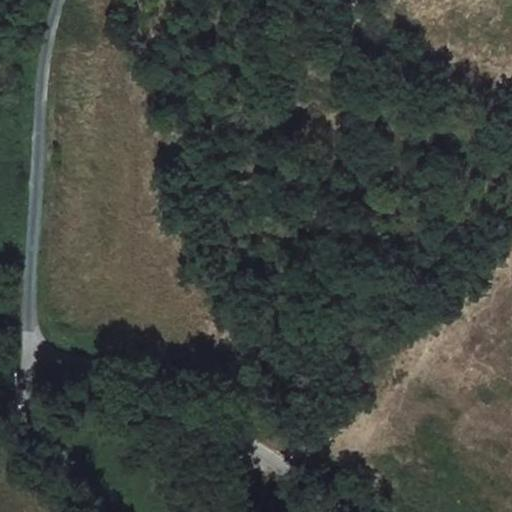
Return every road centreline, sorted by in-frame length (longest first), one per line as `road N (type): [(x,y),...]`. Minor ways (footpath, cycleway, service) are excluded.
road 1 (unclassified): [(28,357),(61,370),(130,363),(196,400),(254,451),(373,511)]
road 2 (unclassified): [(28,357),(44,67),(69,0)]
road 3 (track): [(352,0),(396,44),(511,114)]
road 4 (unclassified): [(91,511),(27,454),(28,357)]
